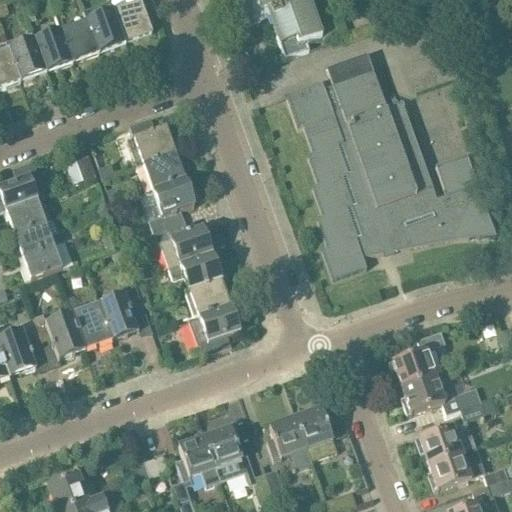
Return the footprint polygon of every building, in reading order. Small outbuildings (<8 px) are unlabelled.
[(222,0),(228,18),(234,16),(240,33),(268,23),(283,64),(308,55),(305,45),(322,39),(309,5),(303,7),(300,0),(222,0)] [(140,7),(112,17),(124,50),(151,39),(146,26),(154,23),(147,4),(140,7)] [(98,59),(124,50),(112,17),(86,26),(98,59)] [(511,21),(499,25),(506,52),(511,50),(511,21)] [(72,69),(98,59),(86,26),(60,36),(72,69)] [(32,42),(46,78),(72,69),(60,36),(46,41),(45,38),(32,42)] [(5,48),(19,88),(46,78),(32,42),(31,38),(5,48)] [(0,94),(19,88),(5,48),(0,49),(0,94)] [(373,78),(332,92),(323,95),(321,88),(286,100),(296,131),(302,129),(312,159),(306,161),(317,190),(311,192),(321,222),(316,224),(326,253),(320,255),(331,286),(365,274),(361,263),(382,259),(378,251),(386,248),(390,257),(454,245),(496,243),(466,161),(434,172),(445,201),(435,204),(402,110),(386,115),(373,78)] [(165,132),(154,136),(150,125),(129,133),(133,144),(125,146),(135,173),(142,171),(175,159),(165,132)] [(184,185),(175,159),(142,171),(151,196),(184,185)] [(84,188),(96,184),(88,160),(76,164),(84,188)] [(0,212),(2,218),(6,217),(36,205),(45,202),(33,168),(12,176),(16,187),(0,192),(0,212)] [(115,181),(110,169),(98,174),(102,186),(115,181)] [(184,185),(151,196),(161,222),(148,226),(152,239),(184,227),(180,216),(194,211),(184,185)] [(121,207),(116,191),(105,195),(111,211),(121,207)] [(45,228),(36,205),(6,217),(14,239),(45,228)] [(102,233),(112,229),(104,207),(94,210),(102,233)] [(45,228),(14,239),(22,262),(53,251),(60,248),(51,225),(45,228)] [(188,237),(184,227),(152,239),(166,276),(179,271),(211,260),(201,232),(188,237)] [(101,242),(106,254),(115,251),(111,239),(101,242)] [(61,274),(53,251),(22,262),(30,285),(61,274)] [(215,271),(211,260),(179,271),(188,297),(221,286),(226,284),(221,269),(215,271)] [(188,297),(197,323),(230,311),(221,286),(188,297)] [(121,291),(124,299),(97,309),(111,347),(138,337),(133,323),(145,319),(133,287),(121,291)] [(85,357),(111,347),(97,309),(71,318),(85,357)] [(230,353),(226,342),(239,337),(230,311),(197,323),(190,326),(203,363),(230,353)] [(85,357),(71,318),(45,328),(42,320),(30,324),(41,356),(52,352),(57,367),(85,357)] [(18,329),(21,337),(0,344),(0,360),(9,385),(37,374),(31,359),(41,356),(30,324),(18,329)] [(511,358),(511,333),(498,337),(504,361),(511,358)] [(388,369),(394,387),(398,386),(401,395),(435,383),(446,379),(437,352),(444,350),(440,338),(416,346),(421,358),(388,369)] [(0,387),(9,385),(0,360),(0,387)] [(446,379),(435,383),(401,395),(404,404),(400,405),(406,422),(455,405),(446,379)] [(460,416),(481,409),(477,397),(456,405),(460,416)] [(485,420),(481,409),(460,416),(463,427),(466,427),(485,420)] [(337,458),(321,415),(295,424),(310,468),(337,458)] [(310,468),(295,424),(268,434),(272,445),(266,447),(272,466),(290,460),(298,476),(311,471),(310,468)] [(423,461),(427,470),(475,453),(466,427),(463,427),(414,445),(420,462),(423,461)] [(254,483),(246,463),(241,464),(230,434),(204,443),(215,474),(219,485),(219,486),(244,477),(249,492),(255,490),(253,484),(254,483)] [(213,491),(220,489),(219,486),(219,485),(215,474),(204,443),(177,453),(182,466),(174,468),(181,488),(171,492),(178,510),(189,505),(185,493),(192,490),(189,483),(200,479),(205,493),(213,491)] [(485,479),(475,453),(427,470),(430,479),(427,480),(433,498),(471,484),(482,480),(485,479)] [(144,468),(150,487),(168,481),(162,462),(144,468)] [(131,493),(150,487),(143,467),(124,473),(131,493)] [(486,491),(508,483),(504,472),(485,479),(482,480),(486,491)] [(265,480),(275,509),(286,505),(277,476),(265,480)] [(262,511),(265,511),(275,509),(265,480),(254,483),(253,484),(255,490),(262,511)] [(54,511),(72,511),(87,507),(78,481),(47,492),(54,511)] [(511,495),(508,483),(486,491),(490,503),(511,495)] [(355,511),(351,498),(324,508),(325,511),(355,511)] [(87,507),(72,511),(105,511),(102,502),(87,507)]
